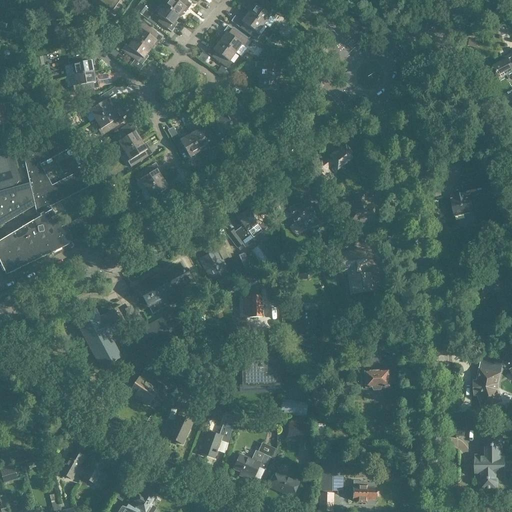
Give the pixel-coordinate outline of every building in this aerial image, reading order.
[(94,0),(111,12),(119,0),(94,0)] [(166,0),(163,5),(179,17),(185,9),(187,10),(191,5),(183,0),(166,0)] [(252,8),(248,13),(264,24),(268,28),(275,19),(272,17),(276,12),(260,0),(255,0),(250,7),(252,8)] [(148,9),(141,4),(135,11),(142,16),(148,9)] [(179,17),(163,5),(156,14),(161,17),(157,22),(171,32),(175,27),(173,25),(179,17)] [(264,24),(248,13),(242,22),(235,17),(231,22),(256,40),(260,35),(257,33),(264,24)] [(277,18),(275,25),(284,27),(286,21),(277,18)] [(140,30),(134,39),(149,51),(156,42),(158,44),(162,38),(142,23),(138,29),(140,30)] [(225,33),(219,41),(235,53),(241,45),(243,46),(247,41),(227,26),(223,32),(225,33)] [(149,51),(134,39),(128,47),(125,45),(121,51),(142,66),(146,60),(143,59),(149,51)] [(235,53),(219,41),(213,50),(211,48),(207,54),(227,68),(231,63),(229,61),(235,53)] [(66,77),(74,76),(93,72),(91,62),(93,61),(92,55),(67,59),(69,66),(64,67),(66,77)] [(511,66),(511,65),(511,64),(511,55),(501,60),(502,62),(494,67),(500,79),(506,75),(509,80),(511,81),(511,80),(511,66)] [(258,68),(258,79),(278,80),(278,69),(281,69),(282,63),(257,62),(256,68),(258,68)] [(43,82),(47,82),(44,67),(35,68),(43,82)] [(95,82),(93,72),(74,76),(76,85),(72,86),(73,93),(86,91),(87,100),(94,96),(94,90),(98,89),(97,82),(95,82)] [(278,80),(258,79),(257,89),(255,89),(255,96),(280,97),(281,90),(277,90),(278,80)] [(90,123),(95,120),(111,110),(108,105),(110,103),(104,94),(83,107),(87,113),(84,114),(90,123)] [(233,110),(224,116),(233,133),(242,128),(244,131),(250,128),(237,105),(232,109),(233,110)] [(116,119),(111,110),(95,120),(100,129),(98,130),(101,136),(122,123),(119,117),(116,119)] [(233,133),(224,116),(214,121),(213,119),(208,122),(220,144),(226,141),(224,138),(233,133)] [(123,152),(140,141),(134,132),(137,131),(133,125),(111,139),(115,144),(117,143),(123,152)] [(198,130),(189,135),(192,140),(199,153),(208,148),(210,150),(215,147),(203,125),(197,128),(198,130)] [(30,184),(35,206),(38,219),(0,241),(0,264),(6,276),(69,247),(68,243),(113,221),(105,205),(60,227),(50,208),(91,185),(83,169),(52,186),(40,165),(69,149),(60,133),(23,154),(30,184)] [(190,158),(199,153),(192,140),(189,135),(180,140),(179,138),(173,141),(186,164),(191,160),(190,158)] [(145,150),(140,141),(123,152),(128,160),(126,162),(130,168),(151,154),(147,148),(145,150)] [(326,169),(332,164),(337,170),(344,164),(345,165),(351,160),(350,159),(351,159),(349,155),(351,153),(345,145),(325,160),(322,163),(321,163),(310,172),(321,186),(333,177),(326,169)] [(0,226),(35,206),(30,184),(15,189),(6,157),(0,158),(0,226)] [(140,180),(145,189),(162,179),(156,170),(158,169),(155,163),(134,176),(137,182),(140,180)] [(473,213),(470,196),(484,193),(483,188),(484,188),(481,173),(462,176),(466,195),(454,197),(455,199),(452,200),(455,217),(473,213)] [(162,179),(145,189),(151,198),(148,199),(152,205),(174,191),(170,186),(167,188),(162,179)] [(374,221),(372,206),(366,207),(364,194),(352,196),(354,209),(350,209),(353,225),(374,221)] [(134,213),(130,207),(134,205),(135,204),(136,202),(135,200),(134,198),(120,206),(127,217),(134,213)] [(340,209),(338,198),(325,201),(328,211),(340,209)] [(308,201),(298,205),(289,209),(296,226),(310,220),(312,223),(330,216),(325,205),(323,206),(322,204),(313,207),(314,208),(312,209),(308,201)] [(244,226),(238,230),(235,232),(233,229),(226,234),(237,248),(243,244),(245,247),(255,240),(252,236),(260,230),(261,232),(265,229),(251,209),(238,217),(244,226)] [(335,256),(334,248),(320,250),(321,258),(335,256)] [(362,275),(361,268),(365,268),(363,251),(340,255),(342,271),(350,270),(355,299),(364,298),(363,298),(362,292),(371,290),(368,274),(362,275)] [(216,252),(201,260),(212,279),(226,272),(216,252)] [(238,276),(250,271),(243,254),(231,260),(238,276)] [(152,276),(153,279),(137,288),(148,307),(152,314),(179,299),(175,292),(189,284),(186,278),(190,276),(186,268),(182,270),(179,265),(158,276),(157,274),(152,276)] [(221,290),(234,282),(230,274),(216,281),(221,290)] [(484,294),(496,291),(500,305),(505,303),(507,312),(511,310),(511,288),(511,289),(508,274),(498,277),(498,279),(481,283),(484,294)] [(262,318),(262,296),(241,297),(242,318),(262,318)] [(132,309),(124,313),(128,320),(136,316),(132,309)] [(109,336),(122,329),(112,310),(101,317),(101,316),(99,317),(96,310),(77,320),(95,354),(94,354),(95,355),(96,355),(102,367),(121,357),(109,336)] [(179,310),(132,335),(140,350),(163,338),(164,340),(188,327),(179,310)] [(301,321),(301,328),(303,328),(304,338),(320,337),(319,326),(321,326),(320,311),(302,312),(302,321),(301,321)] [(253,327),(237,327),(237,336),(253,336),(253,327)] [(380,344),(380,343),(367,348),(367,349),(368,362),(381,361),(380,344)] [(160,344),(140,358),(147,368),(168,354),(160,344)] [(503,362),(511,361),(511,350),(503,351),(503,362)] [(240,361),(241,385),(279,384),(278,360),(271,360),(271,355),(247,356),(248,361),(240,361)] [(501,367),(488,364),(486,371),(479,370),(477,382),(473,382),(474,396),(478,396),(482,409),(502,402),(498,389),(498,384),(501,367)] [(358,385),(358,388),(368,388),(370,388),(372,388),(372,389),(373,391),(379,390),(380,388),(380,387),(383,387),(383,388),(385,388),(385,387),(388,387),(388,385),(390,384),(390,378),(388,377),(387,371),(386,371),(384,370),(382,370),(381,371),(364,372),(364,373),(350,373),(351,385),(358,385)] [(151,387),(139,378),(130,391),(153,407),(158,399),(154,396),(162,385),(156,381),(151,387)] [(177,410),(182,394),(185,386),(178,384),(176,392),(175,392),(170,407),(177,410)] [(317,389),(308,390),(310,406),(318,405),(317,389)] [(280,414),(305,418),(308,403),(282,399),(280,414)] [(182,445),(192,423),(177,416),(167,438),(182,445)] [(218,436),(208,432),(200,453),(214,458),(220,441),(228,444),(234,423),(225,420),(218,436)] [(309,425),(290,422),(288,422),(286,437),(306,440),(309,425)] [(326,447),(324,423),(312,424),(314,448),(326,447)] [(504,457),(501,457),(501,436),(485,436),(485,457),(476,457),(476,476),(481,476),(481,486),(485,490),(497,489),(497,482),(501,482),(503,480),(503,476),(504,476),(504,457)] [(70,460),(67,458),(64,465),(60,473),(72,480),(75,474),(81,477),(85,469),(80,466),(84,457),(74,452),(70,460)] [(259,467),(264,470),(269,458),(259,453),(255,461),(252,460),(252,461),(240,456),(234,469),(246,475),(245,477),(253,480),(259,467)] [(85,469),(81,477),(97,486),(101,479),(104,481),(109,472),(105,470),(109,463),(94,454),(86,469),(85,469)] [(322,454),(321,492),(342,492),(343,455),(322,454)] [(299,482),(276,471),(269,487),(292,498),(299,482)] [(376,484),(366,484),(361,483),(361,481),(354,481),(353,500),(357,500),(357,503),(365,503),(365,505),(375,505),(376,484)] [(137,503),(135,507),(134,508),(135,508),(134,510),(128,505),(125,509),(121,507),(118,511),(116,511),(117,511),(116,511),(153,511),(155,509),(152,506),(156,498),(144,491),(141,498),(139,496),(135,502),(137,503)] [(50,511),(59,511),(58,504),(55,494),(49,496),(53,510),(50,511)] [(321,494),(320,511),(333,511),(333,494),(321,494)]
